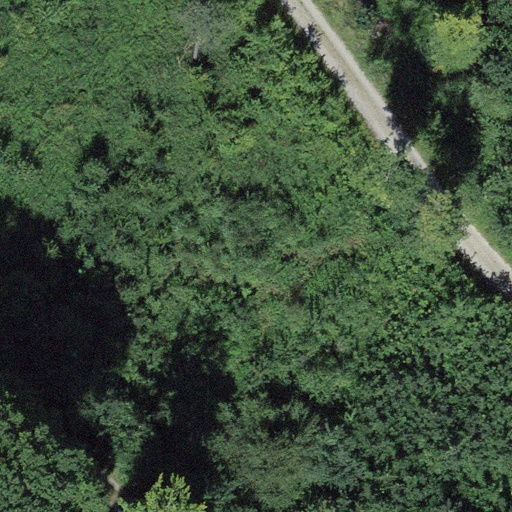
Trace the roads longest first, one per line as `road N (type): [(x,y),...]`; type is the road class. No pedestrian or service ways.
road 1 (track): [(298,0),(401,142),(511,254)]
road 2 (track): [(0,393),(106,462),(161,511)]
